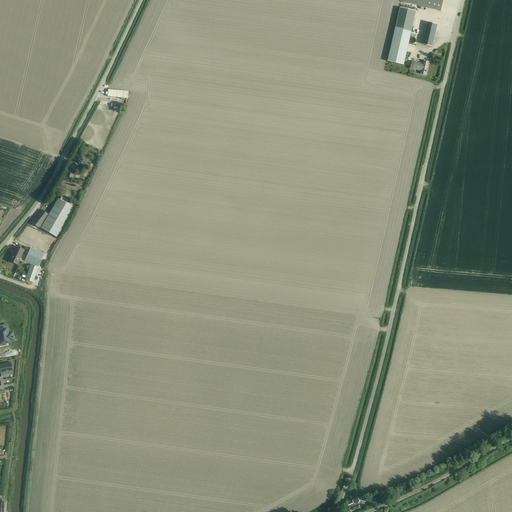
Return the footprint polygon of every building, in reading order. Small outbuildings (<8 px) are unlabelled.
[(443,0),(401,0),(401,1),(440,11),(443,0)] [(388,61),(399,64),(403,65),(416,11),(400,7),(388,61)] [(432,46),(437,25),(427,22),(422,44),(432,46)] [(412,61),(410,68),(413,69),(421,71),(420,74),(426,75),(429,62),(423,61),(423,64),(415,62),(412,61)] [(66,171),(64,176),(75,180),(76,178),(74,175),(66,171)] [(39,227),(41,228),(56,237),(74,208),(58,199),(44,222),(43,221),(39,227)] [(39,227),(43,221),(48,215),(41,210),(32,223),(38,228),(39,227)] [(23,250),(16,247),(9,261),(16,264),(23,250)] [(43,256),(30,249),(25,259),(39,266),(43,256)] [(31,265),(25,280),(33,282),(38,267),(31,265)] [(2,326),(0,326),(0,344),(9,343),(8,341),(12,341),(16,340),(14,340),(13,339),(14,339),(13,337),(12,332),(8,333),(7,328),(3,329),(2,326)] [(4,364),(0,365),(0,370),(1,373),(5,372),(6,376),(13,374),(12,371),(11,363),(4,364)] [(351,511),(349,511),(345,511),(353,511),(360,509),(357,502),(359,501),(356,495),(352,497),(354,502),(348,505),(351,511)]
